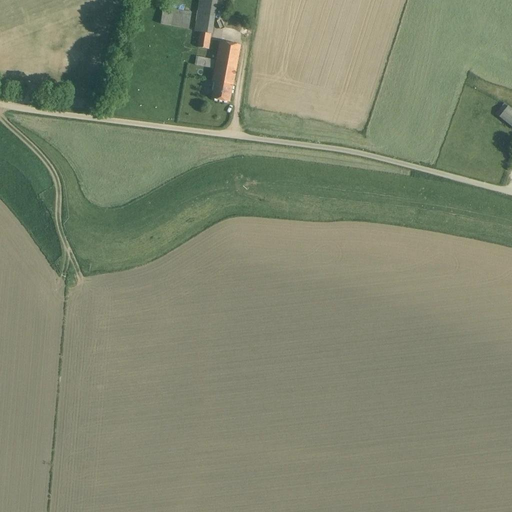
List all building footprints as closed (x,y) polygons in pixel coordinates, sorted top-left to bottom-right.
[(197,47),(209,49),(211,34),(212,34),(217,0),(198,0),(193,31),(199,32),(197,47)] [(188,30),(191,13),(174,10),(165,8),(160,25),(188,30)] [(215,86),(212,100),(229,103),(241,46),(220,42),(212,86),(215,86)] [(194,65),(213,69),(215,60),(196,56),(194,65)] [(495,114),(511,128),(511,110),(503,103),(495,114)]
